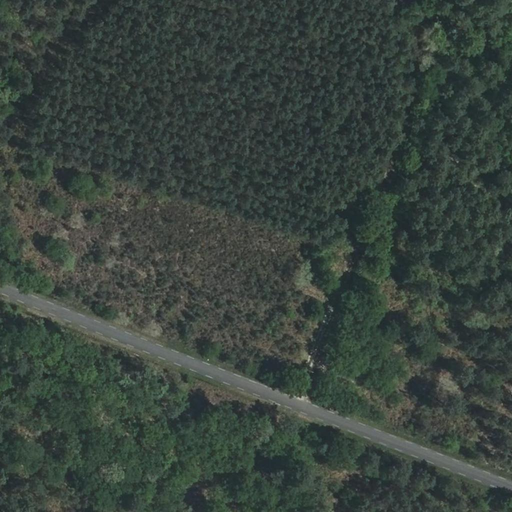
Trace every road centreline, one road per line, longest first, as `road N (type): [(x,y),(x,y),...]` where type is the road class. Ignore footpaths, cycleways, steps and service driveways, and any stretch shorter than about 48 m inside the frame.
road 1 (tertiary): [(0,282),(511,487)]
road 2 (track): [(402,0),(418,5),(419,37),(405,140),(337,295),(300,405)]
